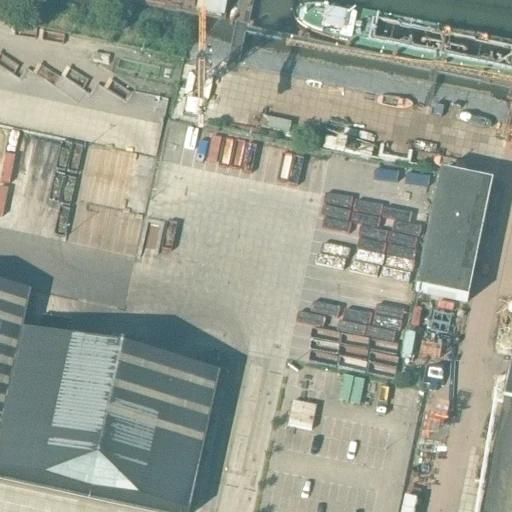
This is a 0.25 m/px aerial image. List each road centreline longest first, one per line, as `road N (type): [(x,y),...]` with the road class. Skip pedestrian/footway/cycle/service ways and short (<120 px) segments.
road 1 (unknown): [(277,334),(0,258)]
road 2 (unknown): [(277,334),(307,197)]
